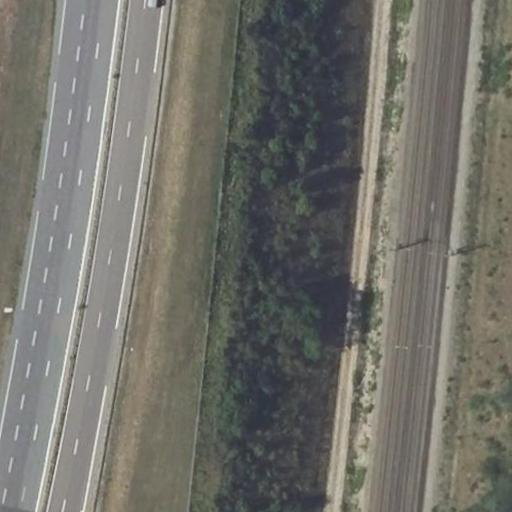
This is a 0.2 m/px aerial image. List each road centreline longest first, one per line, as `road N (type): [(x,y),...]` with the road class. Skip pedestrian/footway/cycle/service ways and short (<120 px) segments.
road 1 (motorway): [(102,0),(59,304),(19,511)]
road 2 (trunk): [(63,511),(145,0)]
road 3 (track): [(378,0),(329,511)]
